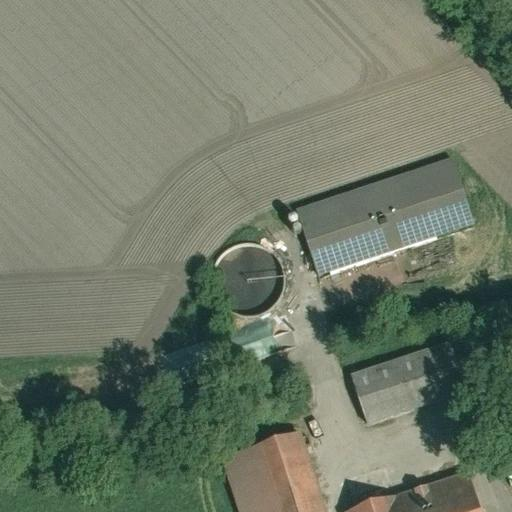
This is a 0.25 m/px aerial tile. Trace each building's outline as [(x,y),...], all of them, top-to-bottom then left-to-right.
[(453,161),(301,210),(322,275),(474,225),(453,161)] [(473,334),(348,375),(365,426),(490,385),(473,334)] [(327,511),(300,431),(225,457),(243,511),(327,511)] [(402,511),(477,511),(464,474),(398,497),(402,511)] [(402,511),(398,497),(355,511),(402,511)]
